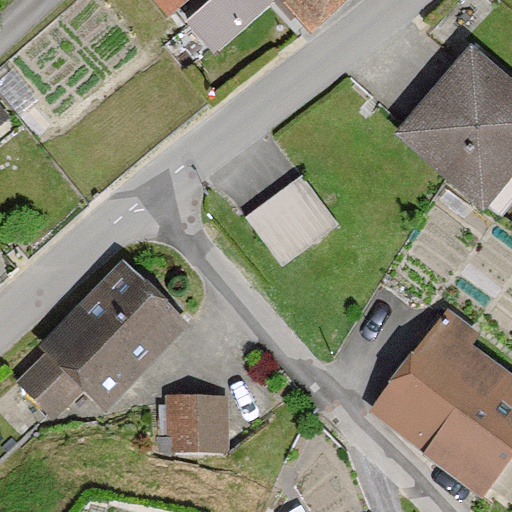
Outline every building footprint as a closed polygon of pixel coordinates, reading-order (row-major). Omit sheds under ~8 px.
[(144,0),(159,16),(177,0),(262,0),(287,27),(317,0),(144,0)] [(511,150),(511,104),(442,47),(375,130),(468,204),(511,150)] [(310,176),(253,218),(292,269),(348,227),(310,176)] [(133,268),(53,350),(117,412),(197,330),(133,268)] [(511,362),(444,317),(382,411),(511,497),(511,362)] [(232,392),(170,394),(173,455),(235,453),(232,392)]
